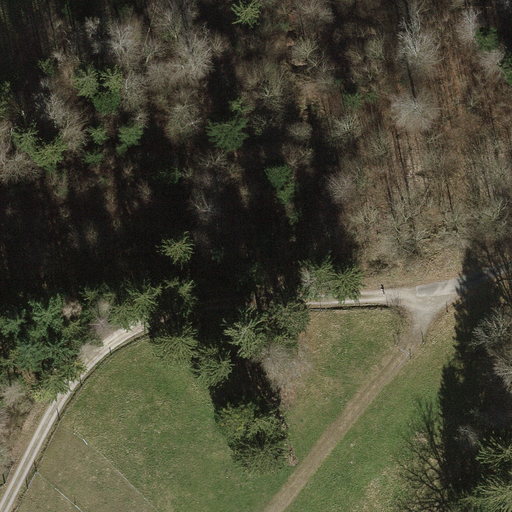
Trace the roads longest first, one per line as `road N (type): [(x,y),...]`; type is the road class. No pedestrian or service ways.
road 1 (track): [(2,511),(74,375),(140,324),(221,307),(427,299),(511,271)]
road 2 (track): [(275,511),(417,334),(427,299)]
